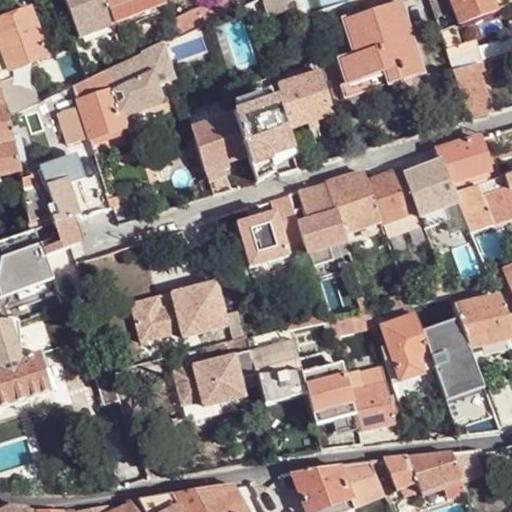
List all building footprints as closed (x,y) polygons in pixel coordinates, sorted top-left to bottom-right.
[(101,0),(63,0),(78,39),(95,32),(112,25),(101,0)] [(101,0),(112,25),(165,6),(163,0),(101,0)] [(232,13),(227,0),(220,0),(172,23),(178,39),(206,26),(232,13)] [(262,0),(268,18),(291,11),(297,8),(294,0),(262,0)] [(429,0),(436,19),(454,12),(449,0),(429,0)] [(492,0),(449,0),(454,12),(459,26),(497,11),(492,0)] [(511,3),(510,0),(492,0),(497,11),(511,5),(511,3)] [(337,58),(345,85),(383,71),(387,83),(421,72),(399,3),(343,20),(354,52),(337,58)] [(297,8),(291,11),(295,24),(302,22),(297,8)] [(0,41),(1,42),(11,71),(14,70),(45,58),(28,11),(27,11),(15,16),(0,21),(0,41)] [(178,39),(172,23),(152,31),(158,48),(164,46),(178,39)] [(1,42),(0,41),(0,84),(16,79),(14,70),(11,71),(1,42)] [(447,52),(455,73),(470,68),(477,66),(482,64),(475,43),(447,52)] [(158,48),(139,57),(150,88),(160,85),(176,80),(164,46),(158,48)] [(139,57),(72,89),(77,107),(89,139),(108,133),(125,128),(169,113),(160,85),(150,88),(139,57)] [(482,64),(477,66),(479,75),(493,71),(490,62),(482,64)] [(315,64),(305,67),(307,78),(318,73),(315,64)] [(470,68),(455,73),(472,121),(493,115),(479,75),(477,66),(470,68)] [(383,71),(345,85),(341,87),(344,98),(387,84),(387,83),(383,71)] [(307,78),(277,86),(282,101),(288,119),(292,129),(332,116),(318,73),(307,78)] [(16,79),(0,84),(0,91),(7,120),(8,120),(12,117),(38,104),(32,89),(24,91),(19,78),(16,79)] [(269,80),(242,89),(246,98),(271,90),(269,80)] [(246,98),(230,103),(235,115),(275,102),(271,90),(246,98)] [(0,176),(21,172),(19,164),(8,120),(7,120),(0,91),(0,176)] [(230,101),(186,115),(192,130),(235,115),(230,103),(230,101)] [(282,101),(276,103),(281,120),(288,119),(282,101)] [(249,158),(251,167),(271,161),(292,154),(281,120),(276,103),(275,102),(235,115),(249,158)] [(57,115),(67,146),(89,139),(77,107),(57,115)] [(195,139),(205,172),(222,167),(249,158),(235,115),(192,130),(195,139)] [(89,139),(95,158),(114,151),(108,133),(89,139)] [(195,139),(187,141),(206,200),(214,197),(206,176),(205,172),(195,139)] [(479,139),(435,152),(439,161),(450,185),(464,180),(475,177),(489,173),(491,172),(484,153),(480,142),(479,139)] [(271,161),(251,167),(257,185),(276,173),(275,171),(274,171),(271,161)] [(439,161),(403,175),(417,211),(420,218),(458,204),(454,194),(450,185),(439,161)] [(44,187),(38,189),(36,177),(34,172),(27,172),(21,173),(27,209),(34,230),(35,232),(74,218),(74,219),(79,217),(80,217),(66,180),(73,177),(67,162),(39,172),(44,187)] [(222,167),(205,172),(206,176),(223,171),(222,167)] [(402,170),(370,182),(382,221),(384,224),(417,211),(403,175),(402,170)] [(214,197),(231,192),(223,171),(206,176),(214,197)] [(349,178),(327,184),(335,214),(343,234),(382,221),(370,182),(367,173),(349,178)] [(489,173),(475,177),(476,181),(489,177),(489,173)] [(511,218),(511,174),(477,186),(493,225),(511,218)] [(464,180),(450,185),(454,194),(467,189),(464,180)] [(314,188),(301,193),(308,215),(310,221),(335,214),(327,184),(314,188)] [(467,189),(454,194),(458,204),(463,216),(470,233),(493,225),(477,186),(467,189)] [(109,197),(112,207),(122,205),(119,195),(109,197)] [(458,204),(420,218),(422,223),(424,230),(463,216),(458,204)] [(112,209),(118,227),(129,223),(126,214),(122,205),(112,207),(113,209),(112,209)] [(27,209),(0,216),(0,237),(1,239),(34,230),(27,209)] [(417,211),(384,224),(386,232),(387,236),(422,223),(420,218),(417,211)] [(310,221),(298,224),(307,255),(330,247),(345,242),(343,234),(335,214),(310,221)] [(253,222),(237,227),(249,270),(288,258),(275,215),(253,222)] [(308,215),(296,218),(298,224),(310,221),(308,215)] [(382,221),(343,234),(345,242),(346,245),(386,232),(384,224),(382,221)] [(330,247),(307,255),(308,258),(311,268),(334,260),(330,247)] [(508,281),(511,290),(511,265),(503,269),(508,281)] [(503,269),(488,275),(494,288),(508,281),(503,269)] [(182,339),(227,328),(216,284),(180,293),(170,295),(174,307),(160,310),(157,299),(131,305),(140,343),(180,332),(182,339)] [(445,287),(406,295),(406,296),(409,306),(432,301),(449,297),(445,287)] [(170,295),(157,299),(160,310),(174,307),(170,295)] [(406,296),(387,299),(389,310),(390,310),(409,306),(406,296)] [(505,316),(498,298),(453,308),(457,319),(463,334),(469,351),(511,339),(511,332),(509,324),(505,316)] [(409,306),(390,310),(394,324),(412,317),(409,306)] [(325,313),(283,323),(286,333),(287,333),(310,328),(328,323),(325,313)] [(332,337),(333,341),(339,340),(338,335),(373,327),(369,314),(345,320),(328,323),(330,330),(332,337)] [(414,323),(412,317),(394,324),(380,329),(389,356),(397,379),(398,383),(421,375),(421,372),(431,369),(423,346),(418,333),(414,323)] [(438,387),(456,438),(469,436),(466,426),(494,418),(473,360),(469,351),(463,334),(457,319),(418,333),(423,346),(431,369),(431,370),(437,386),(438,387)] [(0,322),(0,366),(22,359),(19,322),(0,322)] [(380,329),(374,331),(383,359),(389,356),(380,329)] [(511,339),(469,351),(473,360),(511,349),(511,339)] [(259,387),(260,391),(301,381),(293,354),(290,343),(250,352),(259,387)] [(359,433),(348,396),(343,379),(338,360),(325,363),(321,347),(293,354),(301,381),(320,454),(362,447),(359,433)] [(250,352),(174,372),(182,406),(201,401),(203,409),(244,399),(242,390),(259,387),(250,352)] [(0,366),(0,408),(53,392),(41,353),(22,359),(0,366)] [(431,370),(431,369),(421,372),(421,375),(398,383),(397,379),(390,381),(396,400),(437,386),(431,370)] [(357,375),(343,379),(348,396),(359,433),(393,423),(380,372),(358,377),(357,375)] [(407,460),(417,486),(420,494),(422,498),(461,482),(449,455),(407,460)] [(407,460),(383,463),(386,471),(396,495),(402,493),(417,486),(407,460)] [(370,464),(375,475),(386,471),(383,463),(370,464)] [(338,467),(351,506),(371,498),(382,494),(375,475),(370,464),(338,467)] [(338,467),(293,475),(295,484),(305,511),(319,511),(323,511),(353,511),(351,506),(338,467)] [(286,485),(295,484),(293,475),(284,477),(286,485)] [(432,511),(469,498),(461,482),(422,498),(428,511),(432,511)] [(246,511),(232,484),(139,501),(144,511),(246,511)] [(420,494),(417,486),(402,493),(406,500),(420,494)] [(385,502),(382,494),(371,498),(375,506),(385,502)] [(144,511),(139,501),(127,504),(128,505),(112,511),(144,511)]
